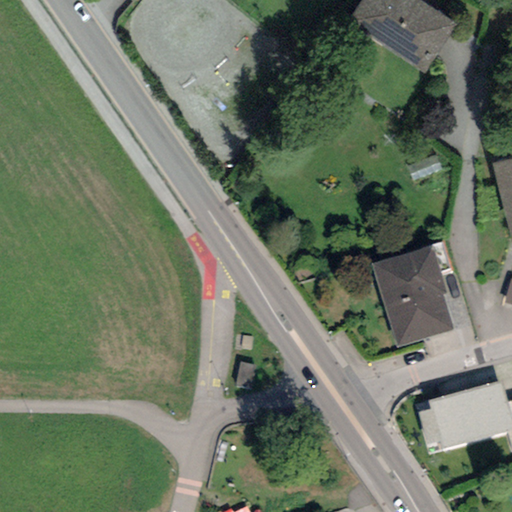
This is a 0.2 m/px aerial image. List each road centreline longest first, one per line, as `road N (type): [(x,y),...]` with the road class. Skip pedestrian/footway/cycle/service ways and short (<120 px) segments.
road 1 (secondary): [(234,254),(54,0)]
road 2 (residential): [(343,409),(376,388),(511,350)]
road 3 (residential): [(202,416),(234,254)]
road 4 (secondary): [(322,379),(234,254)]
road 5 (residential): [(202,416),(252,410),(322,379)]
road 6 (secondary): [(413,511),(343,409)]
